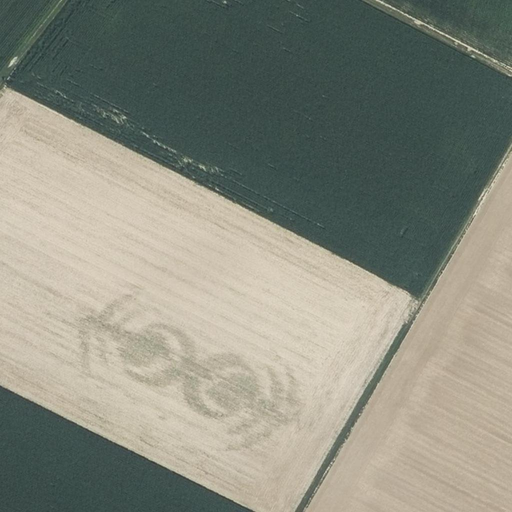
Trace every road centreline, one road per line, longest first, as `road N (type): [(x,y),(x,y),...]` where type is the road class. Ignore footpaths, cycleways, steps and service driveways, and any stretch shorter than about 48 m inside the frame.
road 1 (track): [(511,138),(297,511)]
road 2 (track): [(365,0),(511,75)]
